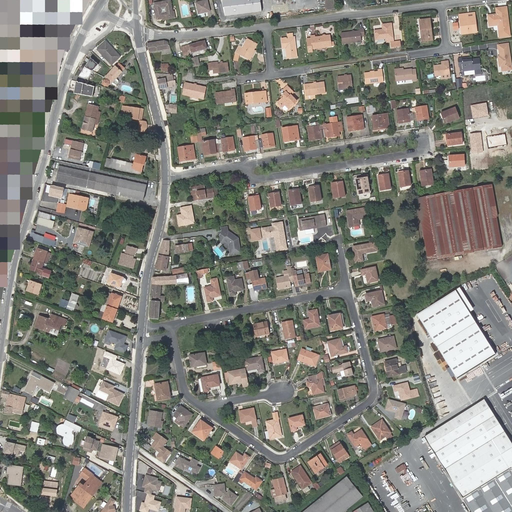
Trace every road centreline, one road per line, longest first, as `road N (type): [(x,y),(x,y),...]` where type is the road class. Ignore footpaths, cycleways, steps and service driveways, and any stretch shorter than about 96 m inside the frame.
road 1 (residential): [(171,324),(347,289),(373,386),(367,403),(279,458),(205,409)]
road 2 (residential): [(247,164),(414,136),(424,147),(257,178),(249,173)]
road 3 (tertiary): [(96,10),(61,89),(13,268),(0,354)]
road 4 (residential): [(441,4),(265,25)]
road 5 (tertiary): [(127,511),(139,345)]
road 6 (tertiary): [(141,326),(165,175)]
road 7 (tertiary): [(165,175),(137,30)]
road 8 (residential): [(265,25),(176,35),(137,30)]
